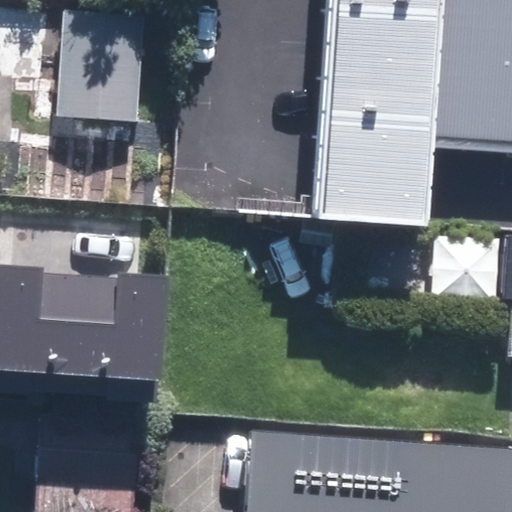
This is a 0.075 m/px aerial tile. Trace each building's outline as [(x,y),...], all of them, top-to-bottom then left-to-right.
[(327,0),(314,220),(425,227),(429,174),(511,179),(511,3),(476,1),(475,0),(327,0)] [(68,12),(59,115),(129,121),(138,18),(68,12)] [(59,214),(55,273),(147,278),(151,220),(59,214)] [(511,286),(488,285),(484,348),(511,349),(511,286)] [(132,511),(137,421),(45,416),(39,511),(132,511)] [(511,511),(511,447),(247,431),(242,511),(511,511)]
